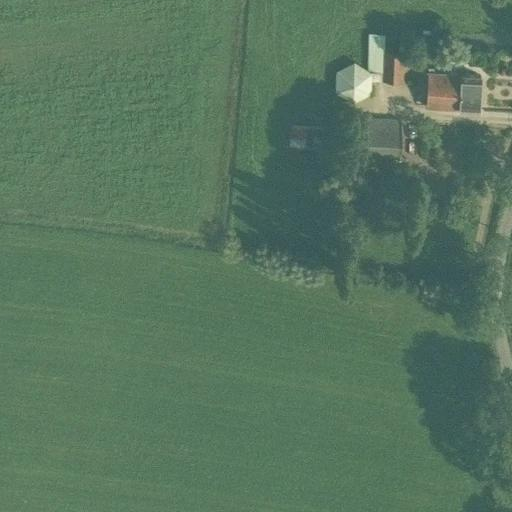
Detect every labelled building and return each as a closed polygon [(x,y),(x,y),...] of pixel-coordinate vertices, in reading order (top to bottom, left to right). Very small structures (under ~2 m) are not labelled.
[(371,79),(402,81),(404,50),(384,49),(385,34),(368,33),(367,70),(367,79),(371,79)] [(367,79),(367,70),(355,62),(337,71),(337,90),(353,101),(371,92),(371,79),(367,79)] [(425,107),(479,110),(481,76),(427,72),(425,107)] [(348,158),(397,161),(400,120),(350,117),(348,158)] [(290,144),(307,144),(308,124),(291,123),(290,144)]
